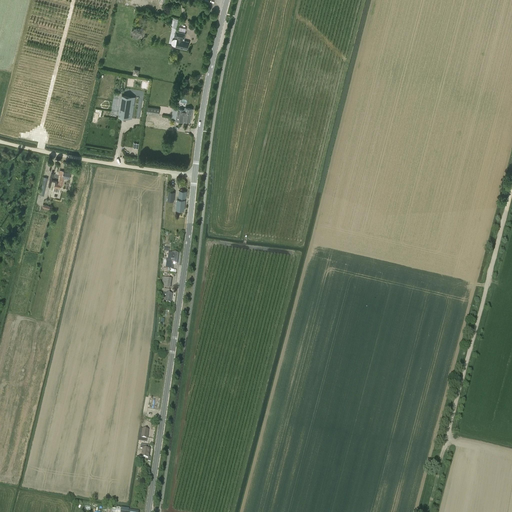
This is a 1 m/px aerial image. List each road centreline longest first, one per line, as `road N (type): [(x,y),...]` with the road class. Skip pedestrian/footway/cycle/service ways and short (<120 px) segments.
road 1 (secondary): [(148,511),(194,174)]
road 2 (unclassified): [(511,193),(444,446)]
road 3 (unclassified): [(194,174),(0,141)]
road 4 (secondary): [(194,174),(227,0)]
